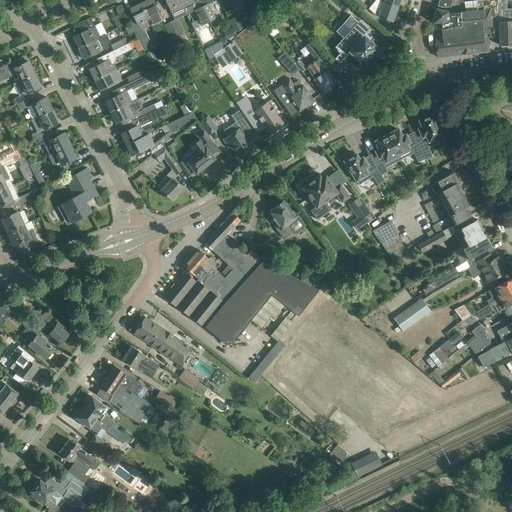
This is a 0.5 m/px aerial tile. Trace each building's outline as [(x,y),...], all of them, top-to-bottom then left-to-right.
[(152,0),(146,0),(140,3),(146,15),(151,25),(162,19),(152,0)] [(183,9),(178,0),(165,0),(166,2),(172,14),(183,9)] [(199,0),(178,0),(183,9),(185,8),(188,13),(196,9),(203,24),(209,21),(202,6),(199,0)] [(219,0),(231,0),(237,12),(244,9),(239,0),(219,0)] [(359,0),(351,0),(351,1),(362,11),(366,6),(359,0)] [(383,0),(375,0),(368,9),(377,16),(379,17),(392,22),(397,7),(383,0)] [(490,51),(489,37),(495,37),(495,31),(495,26),(499,0),(476,0),(465,1),(466,12),(445,14),(445,10),(438,8),(434,23),(437,22),(439,39),(436,39),(438,57),(490,51)] [(511,0),(499,0),(495,26),(495,31),(501,31),(501,45),(511,45),(511,0)] [(129,8),(136,24),(132,26),(138,38),(143,49),(144,51),(152,46),(144,30),(143,31),(142,29),(151,25),(146,15),(140,3),(129,8)] [(115,22),(117,28),(118,28),(130,22),(121,4),(115,7),(121,19),(115,22)] [(278,5),(259,20),(274,37),(279,33),(277,30),(272,24),(278,19),(282,23),(288,18),(278,5)] [(343,37),(334,47),(337,49),(336,50),(339,52),(339,51),(340,52),(344,55),(348,49),(350,51),(350,52),(363,64),(364,63),(365,63),(366,63),(369,59),(369,58),(370,57),(369,57),(377,48),(372,43),(374,41),(366,34),(370,30),(359,19),(358,21),(350,14),(348,16),(349,16),(336,31),(343,37)] [(87,43),(100,37),(91,18),(83,22),(87,29),(73,36),(78,47),(87,43)] [(175,19),(170,22),(177,37),(183,34),(175,19)] [(172,40),(177,37),(170,22),(164,25),(172,40)] [(97,25),(100,35),(106,34),(103,23),(97,25)] [(240,23),(233,26),(235,32),(242,28),(240,23)] [(74,26),(55,36),(58,42),(77,32),(74,26)] [(207,28),(200,30),(206,44),(213,41),(207,28)] [(100,37),(87,43),(78,47),(84,59),(106,48),(102,40),(106,38),(104,35),(100,37)] [(222,44),(227,42),(224,35),(219,38),(222,44)] [(138,38),(132,41),(137,52),(143,49),(138,38)] [(113,50),(124,45),(122,39),(110,45),(113,50)] [(233,39),(225,47),(234,59),(243,53),(233,39)] [(208,58),(221,47),(218,42),(203,49),(208,58)] [(310,42),(304,46),(310,53),(315,60),(307,66),(309,68),(307,69),(314,78),(313,79),(323,93),(336,84),(337,84),(336,82),(327,69),(325,70),(318,60),(322,57),(310,42)] [(112,61),(113,61),(117,56),(131,49),(128,43),(124,45),(113,50),(104,55),(96,58),(97,59),(101,57),(103,61),(89,69),(94,79),(116,69),(112,61)] [(295,63),(302,72),(306,68),(299,59),(295,63)] [(11,62),(13,68),(19,80),(34,73),(28,61),(19,65),(16,60),(11,62)] [(11,62),(0,67),(0,80),(10,75),(8,71),(13,68),(11,62)] [(294,63),(288,69),(293,75),(300,69),(294,63)] [(333,68),(338,73),(341,69),(336,65),(333,68)] [(177,76),(184,73),(181,66),(174,69),(177,76)] [(116,69),(94,79),(100,91),(122,80),(116,69)] [(129,83),(144,75),(141,70),(126,77),(129,83)] [(14,98),(17,104),(34,96),(31,90),(41,86),(34,73),(19,80),(25,92),(14,98)] [(147,81),(144,75),(129,83),(132,88),(147,81)] [(276,87),(273,89),(285,107),(291,115),(298,110),(298,111),(313,101),(308,94),(309,94),(303,86),(302,86),(296,90),(292,84),(288,78),(285,81),(276,87)] [(131,101),(126,90),(104,101),(110,112),(131,101)] [(26,107),(32,119),(52,109),(46,97),(37,101),(34,96),(17,104),(20,110),(26,107)] [(237,102),(236,103),(256,131),(257,133),(257,132),(265,127),(266,129),(267,131),(271,128),(272,129),(282,122),(275,112),(276,112),(273,108),(268,101),(267,102),(255,109),(246,96),(237,102)] [(141,103),(139,98),(132,102),(131,101),(110,112),(116,123),(137,113),(136,111),(139,109),(140,109),(140,108),(141,108),(141,107),(142,106),(142,105),(142,104),(141,103)] [(145,115),(156,109),(153,104),(142,109),(145,115)] [(31,134),(34,140),(51,131),(49,126),(58,122),(52,109),(32,119),(31,119),(37,132),(31,134)] [(159,115),(156,109),(145,115),(148,121),(159,115)] [(158,140),(154,145),(148,133),(126,144),(132,156),(149,147),(153,152),(164,143),(165,143),(172,137),(187,125),(197,118),(192,111),(166,124),(170,130),(158,140)] [(425,158),(424,159),(425,160),(432,156),(428,147),(443,140),(438,129),(439,129),(436,121),(434,122),(431,115),(419,120),(422,127),(418,128),(418,129),(412,132),(425,158)] [(208,116),(199,122),(208,134),(217,128),(208,116)] [(7,123),(11,127),(16,124),(12,119),(7,123)] [(233,123),(223,130),(227,136),(225,138),(231,147),(239,159),(254,149),(250,142),(257,138),(244,119),(235,125),(233,123)] [(126,144),(148,133),(142,122),(120,133),(126,144)] [(399,160),(413,153),(418,162),(424,159),(425,158),(412,132),(406,136),(405,135),(402,136),(398,129),(395,130),(395,129),(387,133),(388,134),(386,135),(399,160)] [(43,143),(49,155),(71,144),(68,137),(66,138),(63,133),(54,137),(51,131),(34,140),(37,146),(43,143)] [(387,171),(385,167),(399,160),(386,135),(375,141),(378,149),(375,151),(369,155),(381,175),(387,171)] [(187,163),(184,165),(191,175),(195,172),(196,174),(215,159),(213,157),(220,152),(208,136),(201,141),(199,139),(191,146),(197,154),(187,162),(187,163)] [(172,137),(165,143),(168,146),(175,140),(172,137)] [(174,156),(164,143),(153,152),(159,161),(164,158),(172,169),(157,185),(161,189),(161,190),(171,200),(182,188),(172,178),(176,174),(182,170),(173,157),(174,156)] [(66,162),(76,158),(69,145),(71,144),(49,155),(55,167),(51,169),(54,176),(69,168),(66,162)] [(359,160),(355,154),(353,155),(352,154),(345,158),(346,159),(344,161),(348,167),(346,168),(351,175),(352,174),(359,185),(372,176),(378,185),(384,181),(381,175),(369,155),(363,159),(363,158),(359,160)] [(38,162),(30,166),(33,171),(38,169),(41,167),(38,162)] [(4,166),(0,167),(0,189),(7,187),(4,181),(9,178),(4,166)] [(426,177),(432,174),(428,167),(422,170),(426,177)] [(76,195),(63,203),(58,205),(69,224),(91,212),(91,211),(90,212),(83,200),(95,193),(96,195),(97,194),(96,194),(86,177),(89,175),(86,169),(87,169),(86,168),(67,179),(76,195)] [(437,181),(442,190),(443,192),(460,183),(453,172),(437,181)] [(300,187),(300,188),(300,189),(301,189),(301,190),(302,190),(303,190),(304,190),(316,206),(310,210),(316,219),(324,214),(330,209),(324,200),(335,193),(336,193),(341,201),(348,196),(339,183),(336,185),(333,187),(325,176),(321,179),(319,175),(309,182),(308,182),(308,181),(307,181),(306,181),(306,182),(305,182),(301,185),(301,186),(300,186),(300,187)] [(460,183),(443,192),(442,190),(439,191),(446,204),(462,194),(458,187),(461,186),(460,183)] [(12,199),(7,187),(0,189),(0,205),(0,206),(3,211),(15,205),(34,197),(31,191),(12,199)] [(451,214),(466,206),(468,205),(462,194),(446,204),(451,214)] [(358,197),(348,205),(357,217),(363,225),(366,223),(367,224),(373,219),(372,218),(373,218),(358,197)] [(298,215),(295,217),(283,201),(282,202),(280,201),(276,204),(276,206),(268,212),(273,218),(272,218),(278,226),(275,228),(283,238),(291,232),(293,235),(295,233),(296,234),(304,228),(303,227),(306,225),(298,215)] [(429,202),(426,203),(424,205),(433,222),(438,219),(429,202)] [(23,224),(15,205),(3,211),(0,212),(3,211),(5,217),(1,218),(7,231),(23,224)] [(471,215),(466,206),(451,214),(449,215),(454,224),(471,215)] [(381,213),(378,208),(371,212),(374,217),(381,213)] [(232,212),(218,228),(226,235),(240,220),(232,212)] [(453,232),(463,249),(486,236),(486,235),(486,234),(486,233),(486,232),(485,231),(484,230),(484,229),(483,229),(482,229),(476,218),(467,223),(468,224),(453,232)] [(391,220),(373,230),(372,231),(393,261),(406,254),(405,252),(406,252),(400,242),(402,241),(391,220)] [(437,223),(435,224),(432,225),(437,234),(442,231),(437,223)] [(17,250),(19,249),(23,257),(20,258),(41,249),(40,249),(37,242),(38,241),(32,229),(27,231),(23,224),(7,231),(13,245),(17,243),(20,248),(16,249),(17,250)] [(212,250),(226,235),(218,228),(204,242),(212,250)] [(426,233),(429,238),(434,235),(431,230),(426,233)] [(422,252),(446,238),(442,231),(437,234),(434,235),(429,238),(418,245),(422,252)] [(233,269),(246,254),(226,235),(212,250),(228,265),(233,269)] [(482,251),(482,250),(491,245),(486,236),(463,249),(455,254),(460,263),(468,258),(468,259),(482,251)] [(186,268),(194,275),(226,300),(258,265),(246,254),(233,269),(228,265),(221,272),(226,276),(224,278),(213,267),(213,266),(212,265),(215,261),(210,256),(208,258),(198,249),(183,266),(186,268)] [(246,254),(258,265),(262,260),(250,249),(246,254)] [(487,282),(505,272),(497,257),(493,260),(489,254),(476,261),(471,266),(476,276),(482,273),(487,282)] [(315,294),(318,290),(262,260),(258,265),(226,300),(194,275),(191,278),(184,271),(164,296),(176,307),(176,306),(189,316),(189,315),(202,326),(202,325),(205,327),(221,341),(234,341),(271,294),(297,316),(310,300),(315,294)] [(438,288),(467,268),(464,263),(456,268),(455,267),(432,280),(438,288)] [(319,268),(314,272),(319,279),(324,275),(319,268)] [(422,299),(424,303),(433,297),(444,290),(463,279),(460,275),(441,286),(422,299)] [(488,289),(488,290),(492,296),(486,299),(489,304),(511,291),(511,283),(510,278),(488,289)] [(511,304),(511,291),(489,304),(491,308),(496,306),(498,311),(505,308),(511,304)] [(315,294),(310,300),(315,304),(320,298),(315,294)] [(421,299),(408,308),(394,318),(403,331),(430,311),(424,303),(422,299),(421,299)] [(0,324),(15,307),(8,300),(2,307),(1,306),(0,306),(0,324)] [(462,304),(453,309),(461,320),(470,315),(462,304)] [(489,304),(475,312),(479,319),(489,313),(493,311),(492,309),(491,308),(489,304)] [(41,317),(51,324),(49,326),(53,329),(48,334),(61,344),(69,334),(60,327),(62,325),(45,312),(41,317)] [(180,365),(181,363),(191,348),(145,316),(134,333),(180,365)] [(37,335),(42,329),(32,321),(23,332),(32,340),(29,344),(46,358),(54,348),(37,335)] [(511,322),(497,330),(502,339),(506,337),(508,340),(490,349),(478,356),(484,367),(511,352),(511,322)] [(474,337),(467,343),(477,355),(491,343),(485,335),(487,333),(480,324),(470,332),(474,337)] [(454,345),(460,340),(455,333),(449,338),(454,345)] [(456,349),(449,340),(439,347),(446,357),(456,349)] [(18,345),(9,357),(15,361),(10,367),(11,367),(17,372),(13,377),(24,386),(38,367),(31,362),(34,358),(26,351),(18,345)] [(151,378),(159,366),(144,357),(145,355),(131,346),(122,360),(130,365),(151,378)] [(270,349),(247,377),(253,383),(276,355),(270,349)] [(113,364),(107,375),(124,386),(127,381),(135,386),(138,381),(126,373),(122,370),(113,364)] [(184,369),(179,377),(177,380),(190,390),(192,387),(202,395),(207,388),(197,380),(198,379),(184,369)] [(119,410),(138,423),(151,404),(124,386),(107,375),(95,392),(120,409),(119,410)] [(0,410),(3,413),(18,393),(0,379),(0,410)] [(160,391),(155,399),(171,410),(176,401),(160,391)] [(91,396),(84,406),(110,426),(114,421),(101,412),(105,406),(91,396)] [(110,426),(84,406),(75,417),(97,433),(102,427),(107,431),(123,443),(126,440),(130,443),(133,439),(121,430),(119,433),(110,426)] [(95,434),(90,441),(105,452),(110,445),(95,434)] [(69,439),(60,452),(65,455),(63,457),(69,461),(71,460),(75,454),(89,464),(94,458),(80,448),(81,447),(69,439)] [(183,449),(193,456),(196,451),(186,444),(183,449)] [(358,477),(380,466),(378,462),(377,459),(361,467),(358,460),(351,464),(355,472),(358,477)] [(72,465),(68,471),(67,472),(68,472),(78,480),(83,473),(72,465)] [(87,486),(78,480),(68,472),(59,484),(49,476),(44,483),(39,479),(38,480),(36,481),(35,482),(35,485),(30,491),(32,492),(30,494),(43,504),(44,504),(49,508),(47,510),(49,511),(54,511),(59,506),(56,504),(62,496),(62,497),(67,490),(95,510),(98,505),(92,501),(96,492),(87,486)]
